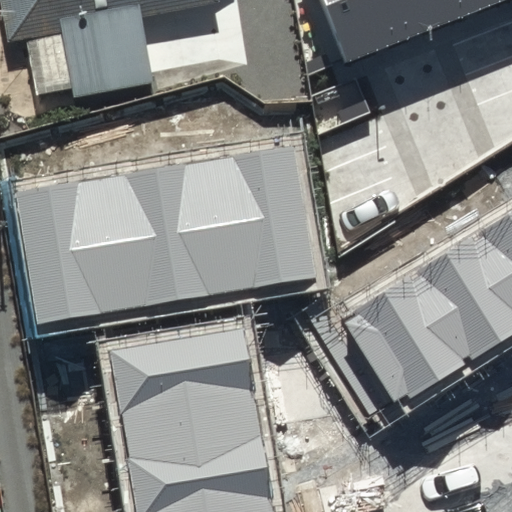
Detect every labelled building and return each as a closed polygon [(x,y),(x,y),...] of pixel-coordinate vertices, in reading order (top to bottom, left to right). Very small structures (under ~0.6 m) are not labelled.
[(215,0),(0,0),(0,27),(4,50),(32,45),(40,95),(68,91),(70,107),(155,93),(144,27),(218,15),(215,0)] [(322,0),(346,62),(504,0),(322,0)] [(15,193),(37,327),(315,279),(292,146),(15,193)] [(511,212),(342,321),(396,408),(511,335),(511,212)] [(274,511),(244,330),(111,352),(137,511),(274,511)] [(510,511),(511,511),(511,492),(492,460),(407,511),(510,511)]
